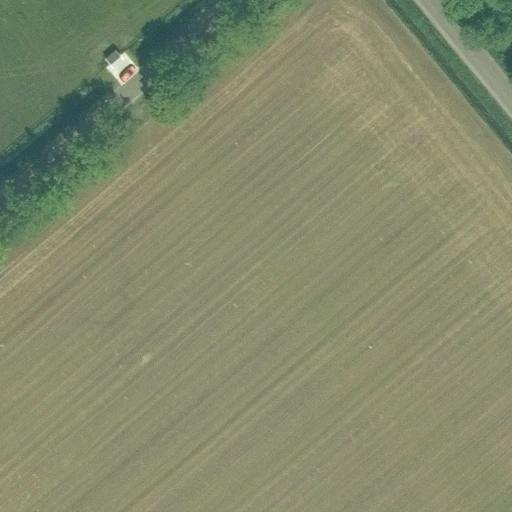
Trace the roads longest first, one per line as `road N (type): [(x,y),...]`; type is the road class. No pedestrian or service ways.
road 1 (tertiary): [(0,190),(226,0)]
road 2 (tertiary): [(511,102),(427,0)]
